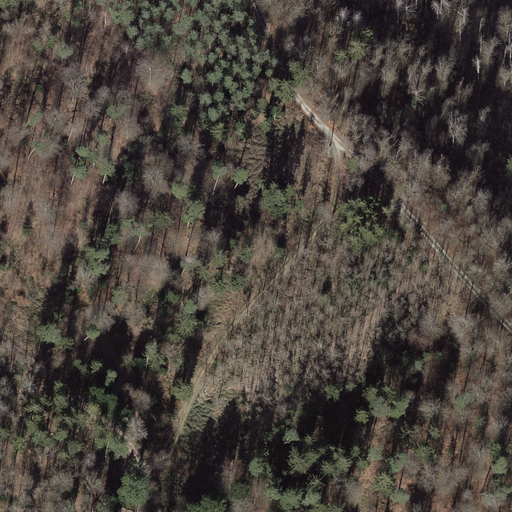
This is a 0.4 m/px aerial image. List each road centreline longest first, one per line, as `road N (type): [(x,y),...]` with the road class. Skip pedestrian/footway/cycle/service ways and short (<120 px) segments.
road 1 (track): [(511,327),(296,97),(254,0)]
road 2 (track): [(147,497),(199,376),(252,301),(335,210),(360,199),(397,203)]
road 3 (track): [(0,334),(111,423),(138,454),(147,497)]
